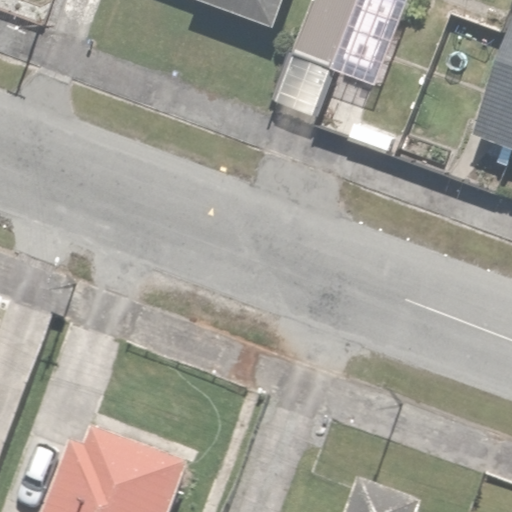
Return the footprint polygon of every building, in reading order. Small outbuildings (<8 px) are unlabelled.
[(203,0),(287,28),(296,0),(203,0)] [(511,60),(483,133),(511,144),(511,60)] [(70,444),(46,511),(178,511),(193,471),(96,437),(91,451),(70,444)] [(511,511),(511,483),(481,473),(467,511),(511,511)] [(424,511),(368,491),(360,511),(424,511)]
